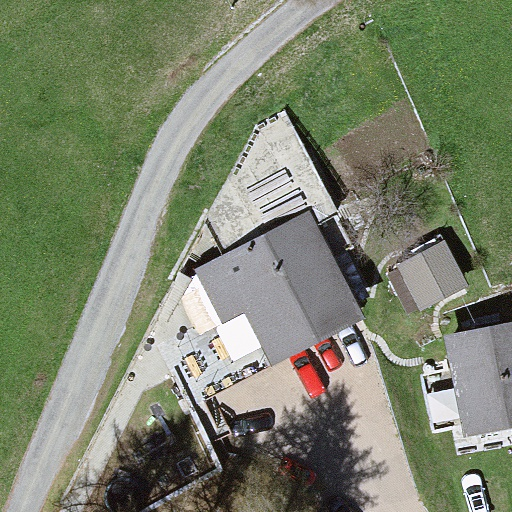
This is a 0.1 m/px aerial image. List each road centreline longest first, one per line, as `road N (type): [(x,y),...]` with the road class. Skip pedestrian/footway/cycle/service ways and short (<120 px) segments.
road 1 (unclassified): [(348,0),(263,53),(164,186),(44,511)]
road 2 (unknown): [(343,394),(415,511)]
